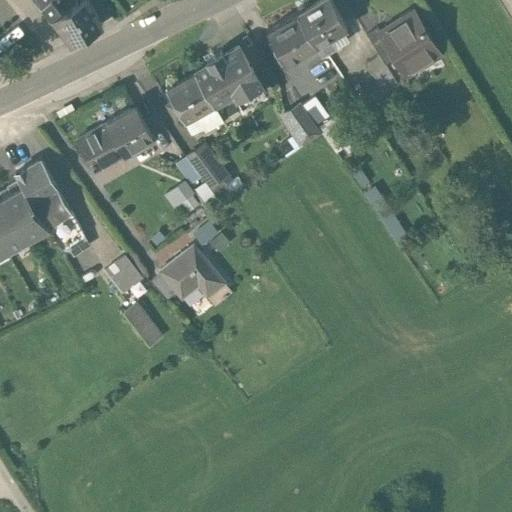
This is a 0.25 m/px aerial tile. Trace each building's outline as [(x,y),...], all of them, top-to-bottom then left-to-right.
[(36,0),(70,42),(102,24),(89,0),(83,0),(62,11),(54,1),(55,0),(36,0)] [(332,0),(320,0),(297,13),(315,45),(321,56),(335,49),(328,38),(347,27),(332,0)] [(439,55),(412,10),(378,31),(402,70),(417,61),(420,66),(439,55)] [(315,45),(297,13),(268,30),(272,37),(267,40),(281,64),(315,45)] [(210,62),(195,71),(213,103),(234,91),(242,104),(265,91),(239,46),(225,54),(222,49),(207,57),(210,62)] [(389,87),(398,78),(377,55),(367,64),(389,87)] [(185,120),(213,103),(195,71),(166,87),(173,100),(167,103),(175,117),(181,112),(185,120)] [(78,135),(130,102),(118,84),(66,116),(78,135)] [(311,93),(280,113),(301,144),(331,123),(311,93)] [(153,136),(135,105),(107,121),(108,123),(79,139),(95,168),(103,163),(104,164),(153,136)] [(210,150),(201,145),(186,157),(219,201),(233,191),(222,177),(227,173),(210,150)] [(4,147),(0,149),(0,170),(12,165),(4,147)] [(15,172),(23,186),(33,203),(30,205),(48,226),(70,209),(41,158),(15,172)] [(185,178),(167,190),(176,202),(194,190),(185,178)] [(23,186),(3,197),(26,239),(48,226),(30,205),(33,203),(23,186)] [(3,197),(0,198),(0,237),(7,250),(26,239),(3,197)] [(210,220),(198,231),(206,240),(218,229),(210,220)] [(223,282),(193,244),(159,270),(181,298),(197,285),(205,296),(223,282)] [(124,290),(146,274),(128,250),(106,267),(124,290)] [(127,307),(150,345),(165,336),(143,298),(127,307)]
